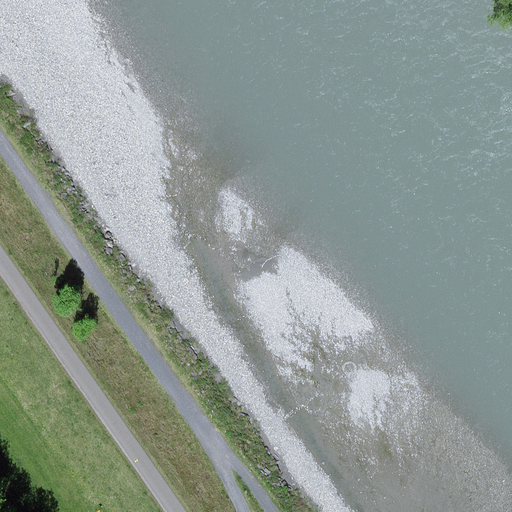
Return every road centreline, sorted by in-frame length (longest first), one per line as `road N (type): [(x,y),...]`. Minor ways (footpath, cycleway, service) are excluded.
road 1 (track): [(271,511),(0,137)]
road 2 (track): [(0,260),(175,511)]
